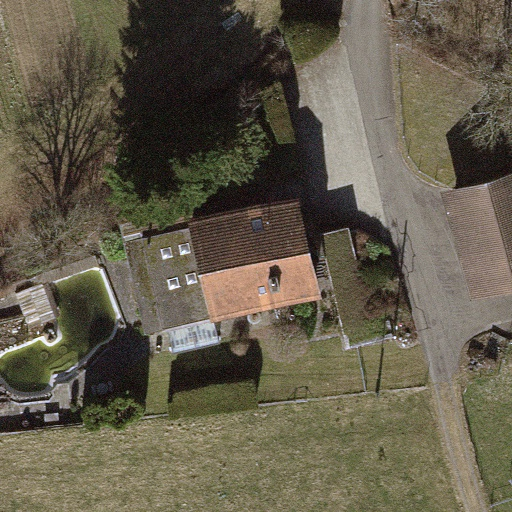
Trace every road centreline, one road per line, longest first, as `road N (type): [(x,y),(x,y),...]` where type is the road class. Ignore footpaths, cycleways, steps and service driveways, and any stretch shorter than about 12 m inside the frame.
road 1 (residential): [(379,0),(377,96),(438,346)]
road 2 (track): [(478,511),(438,346)]
